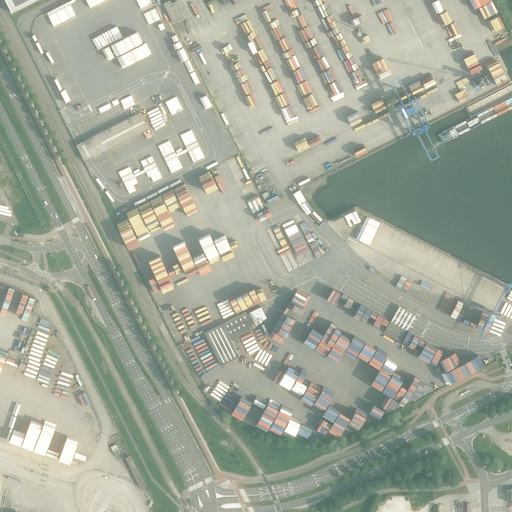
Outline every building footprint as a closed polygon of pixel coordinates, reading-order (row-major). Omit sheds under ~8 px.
[(5,0),(12,13),(38,0),(5,0)] [(170,0),(164,4),(174,23),(185,18),(177,1),(172,4),(170,0)] [(107,74),(121,67),(119,62),(115,64),(112,58),(105,61),(106,62),(102,64),(107,74)] [(140,112),(86,140),(95,156),(149,129),(140,112)] [(95,156),(86,140),(77,145),(85,161),(95,156)] [(257,294),(246,299),(249,305),(260,300),(257,294)] [(250,313),(247,314),(251,323),(254,321),(255,323),(259,321),(260,323),(262,321),(262,320),(267,318),(261,306),(250,312),(250,313)] [(246,312),(223,323),(231,340),(254,328),(251,323),(247,314),(246,312)] [(406,331),(391,322),(384,333),(400,342),(406,331)] [(223,323),(205,333),(221,365),(240,356),(231,340),(223,323)] [(111,447),(113,453),(119,450),(116,444),(111,447)] [(145,485),(130,455),(125,458),(140,487),(145,485)]
